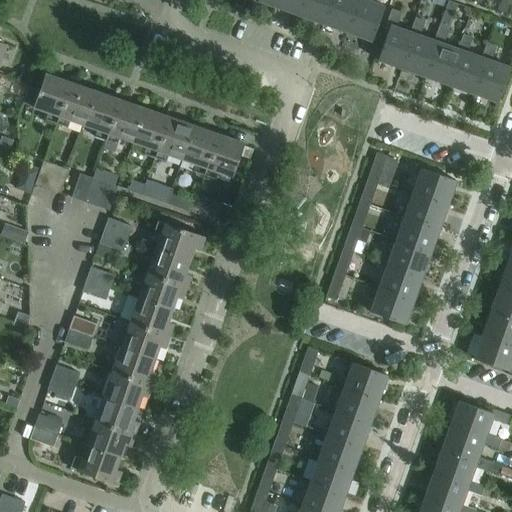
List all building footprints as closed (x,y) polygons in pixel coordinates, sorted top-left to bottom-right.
[(280,0),(254,0),(278,8),(280,0)] [(307,0),(280,0),(278,8),(302,17),(307,0)] [(334,0),(307,0),(302,17),(325,25),(334,0)] [(360,0),(334,0),(325,25),(349,34),(360,0)] [(360,0),(349,34),(372,42),(385,5),(369,0),(360,0)] [(448,3),(444,16),(455,19),(459,7),(448,3)] [(411,32),(397,27),(402,13),(393,9),(387,26),(391,27),(378,61),(405,70),(417,34),(411,32)] [(440,41),(436,39),(421,34),(426,21),(416,18),(411,32),(417,34),(405,70),(427,78),(440,41)] [(464,49),(459,48),(444,43),(449,29),(440,26),(436,39),(440,41),(427,78),(450,86),(464,49)] [(488,58),(482,56),(468,51),(473,38),(464,35),(459,48),(464,49),(450,86),(474,95),(488,58)] [(0,68),(8,45),(0,42),(0,68)] [(488,58),(474,95),(499,103),(511,67),(492,61),(497,46),(487,43),(482,56),(488,58)] [(57,124),(71,83),(46,74),(41,90),(30,86),(24,105),(34,108),(33,109),(49,114),(46,120),(57,124)] [(84,127),(96,92),(71,83),(57,124),(69,128),(70,123),(84,127)] [(106,141),(121,101),(96,92),(84,127),(98,132),(96,138),(106,141)] [(133,144),(145,109),(121,101),(106,141),(118,145),(120,139),(133,144)] [(155,158),(169,117),(145,109),(133,144),(147,148),(145,155),(155,158)] [(182,161),(194,126),(169,117),(155,158),(167,162),(168,157),(182,161)] [(204,175),(219,135),(194,126),(182,161),(196,166),(194,172),(204,175)] [(219,135),(204,175),(216,179),(218,174),(232,179),(244,144),(219,135)] [(370,175),(381,178),(388,157),(378,153),(370,175)] [(48,189),(56,166),(44,162),(36,185),(48,189)] [(56,166),(48,189),(61,194),(69,170),(56,166)] [(24,167),(18,182),(23,184),(23,187),(32,190),(38,172),(24,167)] [(414,191),(449,204),(457,181),(421,169),(414,191)] [(84,202),(93,179),(81,174),(72,198),(84,202)] [(372,201),(381,178),(370,175),(362,198),(372,201)] [(97,207),(105,183),(93,179),(84,202),(97,207)] [(144,191),(142,196),(143,196),(153,199),(155,195),(158,184),(148,181),(147,180),(146,184),(146,185),(144,191)] [(142,195),(146,185),(133,181),(129,191),(142,195)] [(105,183),(97,207),(110,211),(118,188),(105,183)] [(440,228),(449,204),(414,191),(405,216),(440,228)] [(195,202),(171,194),(169,200),(168,199),(167,204),(192,213),(195,202)] [(195,202),(192,213),(227,226),(233,208),(223,204),(197,195),(195,202)] [(363,228),(372,201),(362,198),(352,225),(360,228),(363,228)] [(431,253),(440,228),(405,216),(396,241),(431,253)] [(105,231),(128,239),(132,227),(109,218),(105,231)] [(155,248),(191,261),(195,249),(200,250),(205,238),(158,221),(153,233),(160,235),(155,248)] [(24,244),(28,233),(6,225),(2,236),(24,244)] [(351,228),(344,248),(354,252),(358,241),(363,229),(352,225),(351,228)] [(363,229),(358,241),(366,244),(371,232),(363,229)] [(123,252),(128,239),(105,231),(100,243),(113,248),(123,252)] [(423,277),(431,253),(396,241),(388,264),(423,277)] [(96,256),(95,256),(108,261),(113,248),(100,243),(96,256)] [(186,275),(191,261),(155,248),(146,274),(187,288),(191,276),(186,275)] [(346,276),(355,252),(354,252),(344,248),(335,273),(346,276)] [(415,299),(423,277),(388,264),(379,287),(415,299)] [(511,265),(508,264),(500,287),(511,291),(511,265)] [(87,280),(110,288),(115,276),(92,268),(87,280)] [(336,302),(346,276),(335,273),(326,299),(336,302)] [(183,300),(187,288),(146,274),(138,298),(173,310),(178,298),(183,300)] [(106,301),(110,288),(87,280),(83,293),(106,301)] [(406,325),(415,299),(379,287),(371,312),(406,325)] [(511,291),(500,287),(492,310),(511,317),(511,291)] [(168,323),(173,310),(138,298),(129,323),(170,337),(174,325),(168,323)] [(511,317),(492,310),(483,335),(511,345),(511,317)] [(70,329),(93,337),(98,325),(74,316),(70,329)] [(166,349),(170,337),(129,323),(120,347),(155,359),(160,347),(166,349)] [(89,350),(93,337),(70,329),(65,342),(89,350)] [(511,345),(483,335),(475,359),(510,372),(511,367),(511,345)] [(151,372),(155,359),(120,347),(112,371),(153,385),(156,374),(151,372)] [(300,372),(310,375),(319,351),(308,347),(300,372)] [(344,387),(379,400),(388,376),(353,363),(344,387)] [(53,378),(76,386),(80,374),(57,365),(53,378)] [(321,370),(319,377),(333,383),(336,376),(321,370)] [(148,398),(153,385),(112,371),(103,396),(138,408),(142,396),(148,398)] [(302,399),(310,375),(300,372),(291,396),(302,399)] [(71,399),(76,386),(53,378),(48,390),(71,399)] [(371,424),(379,400),(344,387),(336,411),(371,424)] [(134,422),(138,408),(103,396),(94,421),(135,435),(139,423),(134,422)] [(294,421),(302,399),(291,396),(283,419),(294,421)] [(487,439),(488,434),(493,420),(507,425),(510,415),(494,410),(493,413),(459,401),(450,426),(487,439)] [(362,448),(371,424),(336,411),(327,435),(362,448)] [(35,427),(58,435),(63,423),(39,414),(35,427)] [(285,448),(294,421),(283,419),(274,444),(285,448)] [(132,442),(135,435),(94,421),(85,445),(121,457),(127,440),(132,442)] [(502,439),(488,434),(487,439),(450,426),(442,449),(477,462),(480,458),(484,444),(499,449),(506,451),(509,443),(502,440),(502,439)] [(54,448),(58,435),(35,427),(31,439),(54,448)] [(354,472),(362,448),(327,435),(319,460),(354,472)] [(277,471),(285,448),(274,444),(266,468),(277,471)] [(116,471),(121,457),(85,445),(81,458),(75,456),(71,468),(79,471),(117,485),(122,472),(116,471)] [(494,463),(480,458),(477,462),(442,449),(435,470),(471,484),(471,482),(476,468),(497,474),(500,467),(493,464),(494,463)] [(345,496),(354,472),(319,460),(310,483),(345,496)] [(268,495),(277,471),(266,468),(258,491),(268,495)] [(511,470),(502,468),(500,473),(511,476),(511,470)] [(485,486),(471,482),(471,484),(435,470),(425,497),(461,509),(462,506),(467,491),(482,496),(482,495),(488,497),(490,490),(485,488),(485,486)] [(319,511),(339,511),(345,496),(310,483),(302,506),(319,511)] [(262,511),(268,495),(258,491),(250,511),(262,511)] [(0,511),(8,511),(13,500),(3,496),(0,503),(0,511)] [(480,511),(462,506),(461,509),(425,497),(419,511),(480,511)] [(22,511),(25,504),(13,500),(8,511),(22,511)]
